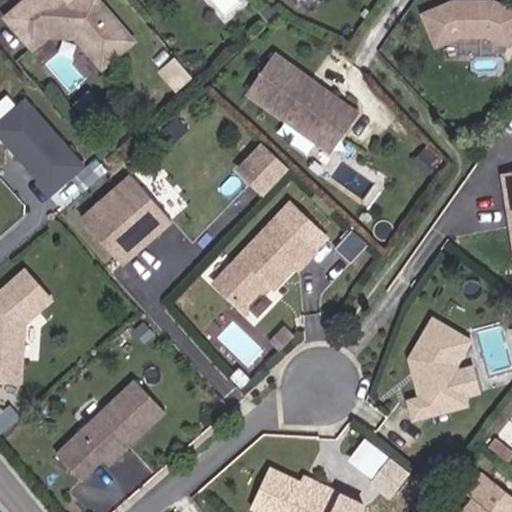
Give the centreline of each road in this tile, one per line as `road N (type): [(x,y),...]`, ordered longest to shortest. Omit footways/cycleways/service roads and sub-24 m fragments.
road 1 (unknown): [(271,417),(188,343),(154,299),(152,282),(171,246)]
road 2 (residential): [(157,511),(317,379)]
